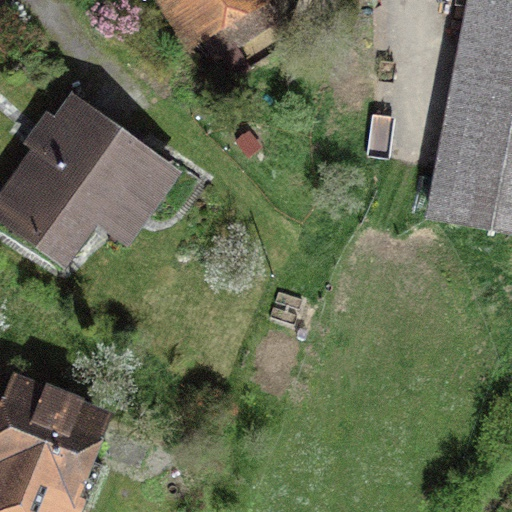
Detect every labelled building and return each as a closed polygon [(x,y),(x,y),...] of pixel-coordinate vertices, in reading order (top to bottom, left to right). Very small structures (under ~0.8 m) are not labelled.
[(149,0),(185,55),(201,44),(214,65),(281,22),(269,4),(274,0),(149,0)] [(511,0),(467,0),(425,225),(511,241),(511,0)] [(127,252),(181,178),(70,98),(54,120),(47,115),(23,148),(30,153),(0,194),(0,226),(66,273),(97,230),(127,252)] [(268,189),(284,206),(299,192),(283,175),(268,189)] [(0,511),(85,511),(88,506),(82,503),(116,419),(13,377),(0,408),(0,511)]
